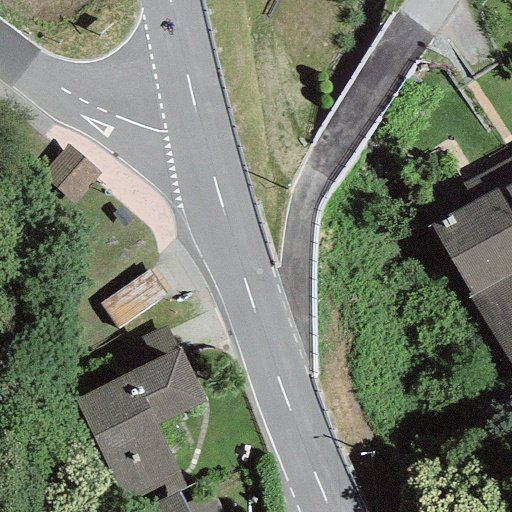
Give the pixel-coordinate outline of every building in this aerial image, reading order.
[(66,145),(38,177),(71,205),(99,173),(66,145)] [(511,183),(431,227),(511,375),(511,183)] [(149,268),(99,305),(117,330),(167,293),(149,268)] [(154,425),(204,401),(179,348),(73,400),(124,504),(180,477),(154,425)] [(185,508),(177,492),(136,511),(220,511),(212,494),(185,508)]
